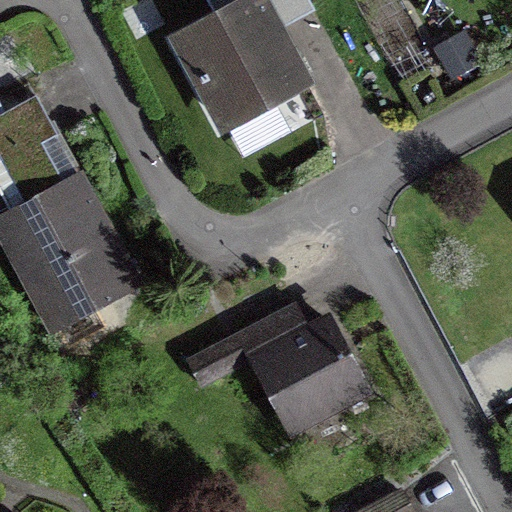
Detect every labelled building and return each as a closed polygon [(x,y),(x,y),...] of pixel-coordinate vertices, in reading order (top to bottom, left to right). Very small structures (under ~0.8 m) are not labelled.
[(244,0),(248,6),(177,44),(219,124),(301,80),(263,11),(283,0),(244,0)] [(0,194),(10,212),(75,177),(47,124),(41,113),(32,98),(0,115),(0,194)] [(75,177),(10,212),(0,217),(0,237),(51,332),(135,287),(78,182),(75,177)] [(305,332),(291,305),(185,362),(199,388),(252,360),(290,431),(362,393),(324,322),(305,332)] [(407,511),(397,494),(363,511),(407,511)]
